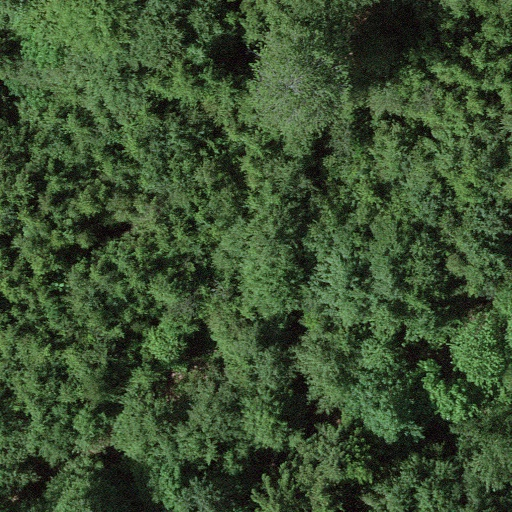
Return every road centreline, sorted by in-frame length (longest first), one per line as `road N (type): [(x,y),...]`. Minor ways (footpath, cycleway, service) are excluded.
road 1 (track): [(347,0),(305,210),(301,272),(313,411),(271,463),(207,511)]
road 2 (track): [(313,411),(511,390)]
